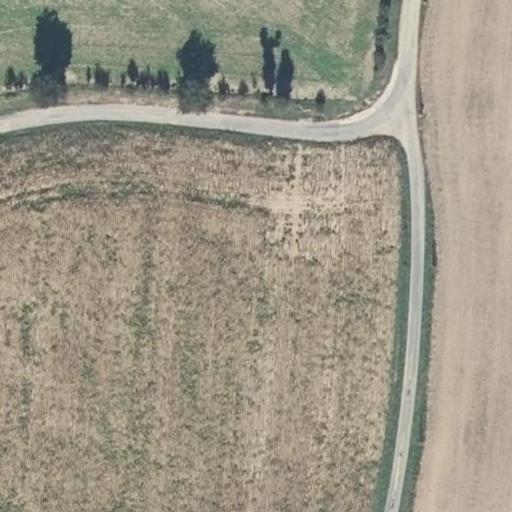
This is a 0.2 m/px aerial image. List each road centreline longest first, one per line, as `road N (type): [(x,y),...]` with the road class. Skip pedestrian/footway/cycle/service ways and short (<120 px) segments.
road 1 (unclassified): [(411,100),(343,133),(80,115),(0,129)]
road 2 (unclassified): [(411,100),(425,210),(422,348),(397,511)]
